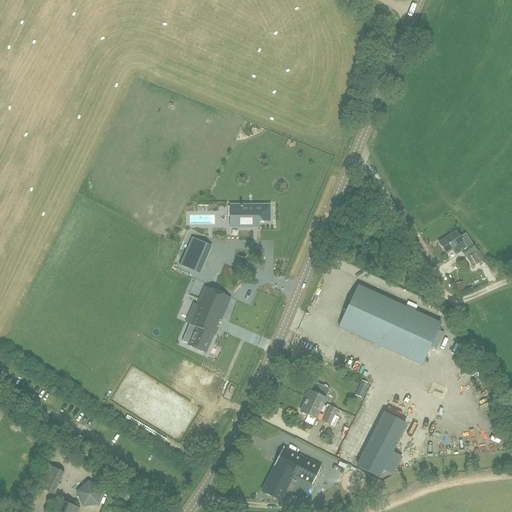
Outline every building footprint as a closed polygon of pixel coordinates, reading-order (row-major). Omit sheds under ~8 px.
[(230,217),(230,228),(252,227),(252,221),(258,221),(269,221),(269,214),(269,205),(257,205),(242,205),(240,205),(234,205),(234,217),(230,217)] [(456,231),(439,243),(446,254),(451,250),(456,257),(462,253),(466,259),(473,254),(473,255),(467,259),(473,267),(479,264),(480,266),(486,262),(478,250),(477,251),(472,243),(467,247),(464,242),(463,242),(461,238),(456,231)] [(194,238),(181,266),(188,269),(201,241),(194,238)] [(339,327),(422,365),(441,324),(358,286),(339,327)] [(189,326),(182,342),(188,345),(187,347),(205,355),(213,337),(215,337),(218,329),(217,328),(219,322),(221,323),(231,299),(205,288),(198,304),(189,326)] [(473,365),(465,369),(469,377),(477,373),(473,365)] [(326,398),(330,390),(314,383),(310,391),(309,393),(307,393),(305,397),(307,398),(300,412),(316,420),(326,398)] [(409,387),(407,392),(423,398),(425,392),(409,387)] [(462,389),(458,394),(472,406),(476,401),(462,389)] [(367,416),(364,414),(368,406),(364,404),(348,435),(355,438),(367,416)] [(330,426),(338,410),(330,406),(322,422),(330,426)] [(405,414),(413,422),(417,418),(410,410),(405,414)] [(393,474),(401,457),(391,452),(405,424),(385,413),(357,467),(379,478),(383,469),(393,474)] [(13,430),(15,425),(5,421),(3,426),(13,430)] [(437,442),(438,430),(430,429),(429,442),(437,442)] [(263,492),(281,501),(286,491),(304,500),(321,467),(284,448),(284,447),(274,467),(275,468),(263,492)] [(57,489),(65,474),(50,467),(39,488),(53,495),(57,488),(57,489)] [(83,507),(99,505),(102,490),(88,482),(77,493),(83,507)] [(73,511),(76,508),(60,501),(55,511),(73,511)]
